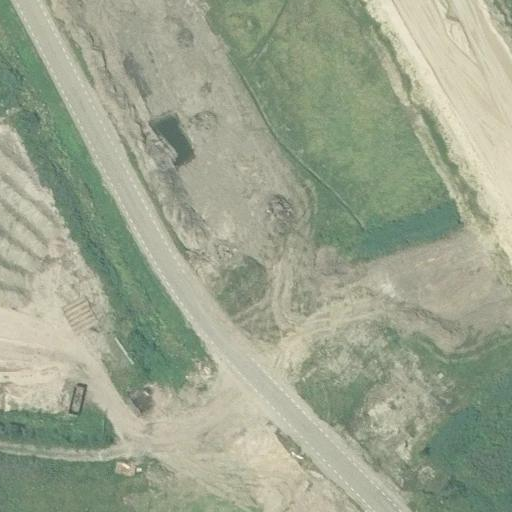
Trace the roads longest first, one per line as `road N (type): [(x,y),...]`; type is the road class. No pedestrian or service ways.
road 1 (track): [(355,0),(473,193),(486,248),(463,295),(385,374),(305,426),(211,459),(56,481),(0,477)]
road 2 (unclassified): [(511,156),(424,0)]
road 3 (track): [(0,377),(73,511)]
